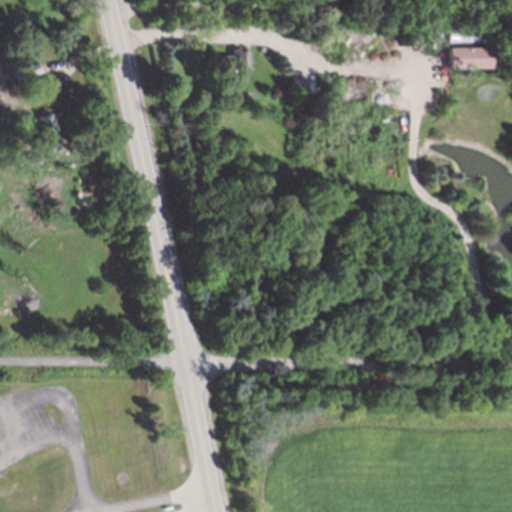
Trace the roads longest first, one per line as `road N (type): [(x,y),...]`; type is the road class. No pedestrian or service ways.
road 1 (primary): [(107,0),(213,511)]
road 2 (residential): [(186,362),(511,362)]
